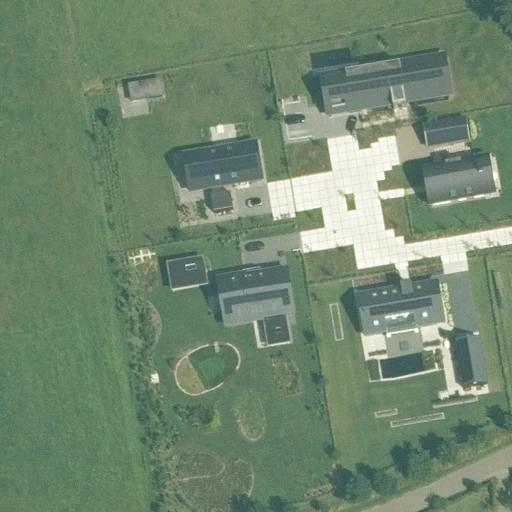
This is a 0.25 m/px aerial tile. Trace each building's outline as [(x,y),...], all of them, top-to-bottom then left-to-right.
[(362,70),(323,77),(330,117),(369,111),(393,106),(394,110),(406,108),(406,104),(450,97),(444,57),(362,70)] [(131,105),(164,100),(161,82),(128,87),(131,105)] [(466,121),(446,124),(449,146),(469,143),(466,121)] [(256,147),(197,157),(202,192),(211,191),(223,189),(262,182),(256,147)] [(480,178),(477,164),(461,167),(461,164),(445,167),(445,170),(426,173),(429,187),(431,187),(432,195),(430,195),(433,209),(484,200),(481,186),(483,186),(482,178),(480,178)] [(213,198),(211,199),(214,215),(233,211),(230,195),(224,196),(223,189),(211,191),(212,193),(213,198)] [(210,264),(177,269),(181,291),(214,285),(210,264)] [(287,275),(226,286),(233,324),(269,317),(271,330),(290,327),(288,314),(294,313),(287,275)] [(400,292),(357,300),(364,339),(385,336),(385,340),(389,339),(388,338),(386,338),(383,323),(412,318),(415,333),(413,334),(413,335),(416,335),(415,330),(435,327),(428,288),(410,291),(409,288),(408,288),(409,291),(401,292),(401,290),(399,290),(400,292)] [(483,363),(460,367),(464,391),(487,388),(483,363)] [(207,412),(228,421),(237,402),(221,395),(217,403),(207,399),(203,407),(208,410),(207,412)]
